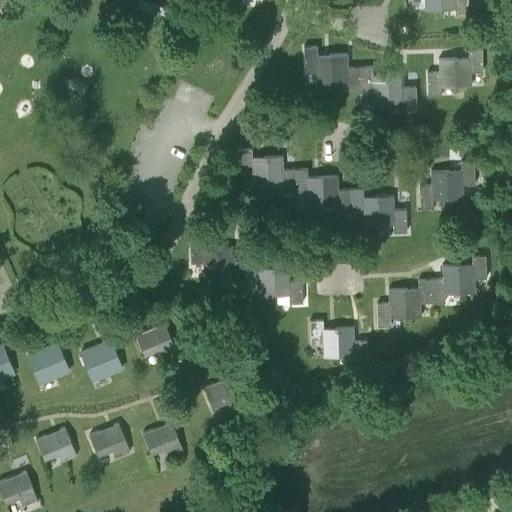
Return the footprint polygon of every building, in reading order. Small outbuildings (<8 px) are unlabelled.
[(440,9),(439,0),(423,0),(424,10),(440,9)] [(439,0),(440,9),(454,9),(455,17),(468,17),(467,0),(439,0)] [(333,82),(332,54),(317,54),(317,46),(303,47),(304,70),(316,69),(316,83),(333,82)] [(453,57),(454,86),(471,85),(471,72),(482,71),(482,48),(468,48),(468,57),(453,57)] [(361,90),(360,66),(347,67),(347,53),(332,54),(333,82),(347,82),(347,90),(361,90)] [(441,86),(454,86),(453,57),(438,58),(438,71),(427,72),(427,95),(441,95),(441,86)] [(389,102),(388,74),(373,74),(372,66),(360,66),(361,90),(372,89),(372,103),(389,102)] [(416,110),(415,86),(403,87),(403,73),(388,74),(389,102),(402,102),(403,110),(416,110)] [(268,184),(267,156),(252,156),(252,148),(238,148),(239,172),(251,171),(251,185),(268,184)] [(295,191),(294,168),(283,169),(282,155),(267,156),(268,184),(282,184),(282,192),(295,191)] [(446,170),(447,198),(463,198),(463,184),(475,184),(474,161),(460,161),(461,169),(446,170)] [(324,204),(323,176),(307,176),(307,168),(294,168),(295,191),(306,191),(307,205),(324,204)] [(433,199),(447,198),(446,170),(430,171),(431,184),(419,185),(420,208),(433,207),(433,199)] [(351,211),(350,188),(338,189),(338,175),(323,176),(324,204),(337,204),(337,212),(351,211)] [(378,224),(377,196),(363,196),(363,188),(350,188),(351,211),(362,211),(363,225),(378,224)] [(407,231),(406,208),(394,209),(393,195),(377,196),(378,224),(393,224),(393,232),(407,231)] [(219,275),(218,247),(203,247),(203,239),(189,239),(190,263),(202,262),(203,276),(219,275)] [(247,282),(246,259),(234,260),(233,246),(218,247),(219,275),(233,275),(233,283),(247,282)] [(457,264),(458,292),(475,292),(474,278),(486,278),(485,255),(472,255),(472,263),(457,264)] [(274,295),(273,267),(259,267),(259,259),(246,259),(247,282),(258,282),(258,296),(274,295)] [(444,293),(458,292),(457,264),(442,265),(442,278),(431,279),(432,302),(445,301),(444,293)] [(302,302),(302,279),(290,280),(289,266),(273,267),(274,295),(289,295),(289,303),(302,302)] [(420,302),(432,302),(431,279),(418,279),(418,287),(404,288),(405,316),(421,316),(420,302)] [(390,317),(405,316),(404,288),(388,289),(388,302),(376,303),(377,326),(391,325),(390,317)] [(338,356),(337,327),(323,328),(323,319),(309,320),(310,343),(322,343),(322,356),(338,356)] [(164,322),(135,334),(144,355),(158,349),(161,357),(176,350),(164,322)] [(366,363),(366,340),(354,340),(353,327),(337,327),(338,356),(353,355),(353,364),(366,363)] [(109,339),(81,351),(89,373),(104,367),(107,374),(121,368),(109,339)] [(57,342),(28,353),(36,375),(51,369),(54,377),(68,371),(57,342)] [(2,344),(0,344),(0,378),(14,372),(2,344)] [(232,374),(203,386),(212,408),(226,402),(229,409),(244,403),(232,374)] [(171,420),(142,432),(151,454),(165,448),(168,455),(183,449),(171,420)] [(118,422),(89,434),(98,455),(112,450),(115,457),(130,451),(118,422)] [(64,426),(35,438),(44,460),(58,454),(61,461),(76,455),(64,426)] [(25,470),(0,479),(0,491),(5,503),(19,497),(22,505),(37,499),(25,470)]
